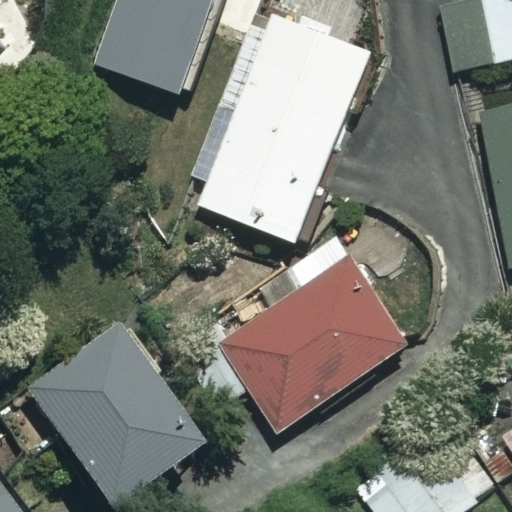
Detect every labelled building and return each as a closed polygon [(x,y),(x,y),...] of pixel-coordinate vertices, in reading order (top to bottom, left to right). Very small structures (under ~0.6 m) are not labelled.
[(214,0),(121,0),(101,65),(185,92),(214,0)] [(511,60),(511,0),(442,0),(456,71),(511,60)] [(375,54),(279,15),(202,204),(299,243),(375,54)] [(0,46),(9,40),(0,26),(0,46)] [(511,106),(482,113),(511,245),(511,106)] [(411,344),(352,257),(193,365),(221,406),(250,386),(281,432),(411,344)] [(115,511),(191,469),(118,341),(30,391),(99,511),(115,511)] [(461,511),(496,486),(445,420),(358,487),(376,511),(461,511)]
